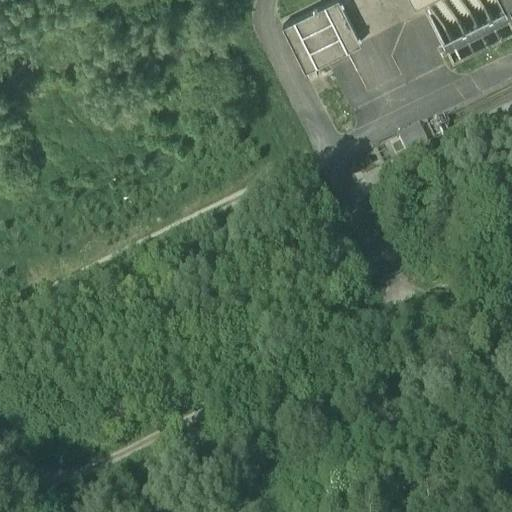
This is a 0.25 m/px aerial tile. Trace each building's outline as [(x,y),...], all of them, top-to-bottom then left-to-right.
[(338,0),(332,0),(282,25),(305,70),(360,42),(338,0)] [(511,18),(507,20),(496,0),(431,0),(434,6),(427,10),(454,64),(511,34),(511,18)] [(432,135),(434,138),(511,98),(511,81),(427,124),(428,126),(432,135)] [(425,143),(432,135),(428,126),(418,127),(371,150),(367,158),(371,165),(378,167),(425,143)] [(483,275),(447,295),(456,311),(492,292),(483,275)]
